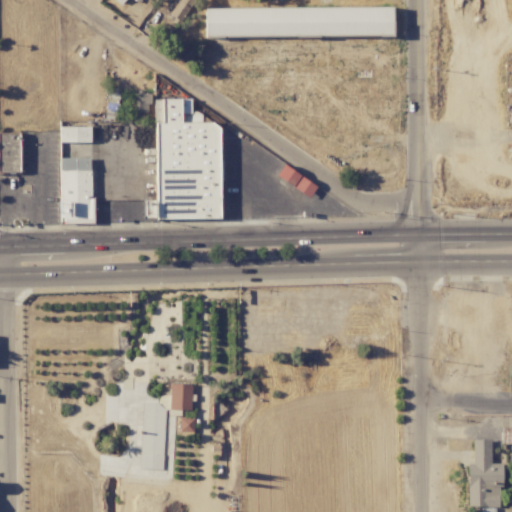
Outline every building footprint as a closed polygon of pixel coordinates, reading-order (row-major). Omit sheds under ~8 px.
[(392,34),(392,7),(204,9),(204,35),(392,34)] [(149,112),(148,94),(132,94),(133,112),(149,112)] [(220,218),(218,123),(200,124),(200,112),(190,112),(189,99),(153,99),(155,201),(143,201),(144,220),(220,218)] [(90,142),(90,127),(58,127),(58,142),(90,142)] [(0,148),(0,173),(18,174),(19,133),(0,133),(0,148)] [(90,224),(91,158),(59,158),(59,224),(90,224)] [(310,197),(316,185),(282,166),(275,178),(310,197)] [(190,384),(169,383),(168,410),(190,410),(190,384)] [(139,469),(162,470),(164,405),(141,404),(139,469)] [(178,432),(192,432),(192,418),(178,418),(178,432)] [(511,428),(502,428),(502,445),(511,444),(511,428)] [(490,440),(472,440),(472,463),(467,464),(467,507),(500,507),(500,464),(490,464),(490,440)]
